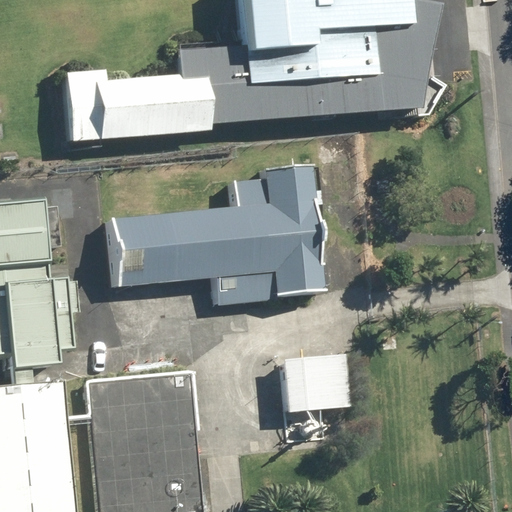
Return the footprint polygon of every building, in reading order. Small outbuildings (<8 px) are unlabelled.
[(67,76),(72,143),(212,131),(211,125),(418,108),(433,41),(441,6),(414,0),(239,0),(244,46),(178,51),(180,77),(103,83),(102,73),(67,76)] [(226,211),(105,223),(112,290),(203,281),(205,308),(320,296),(307,169),(256,174),(257,184),(223,187),(226,211)] [(32,197),(0,200),(0,357),(0,358),(2,374),(50,369),(48,353),(66,351),(58,281),(41,281),(32,197)] [(334,356),(273,361),(278,414),(339,409),(334,356)] [(202,511),(187,373),(80,385),(94,511),(202,511)] [(58,511),(49,386),(0,389),(0,511),(58,511)]
